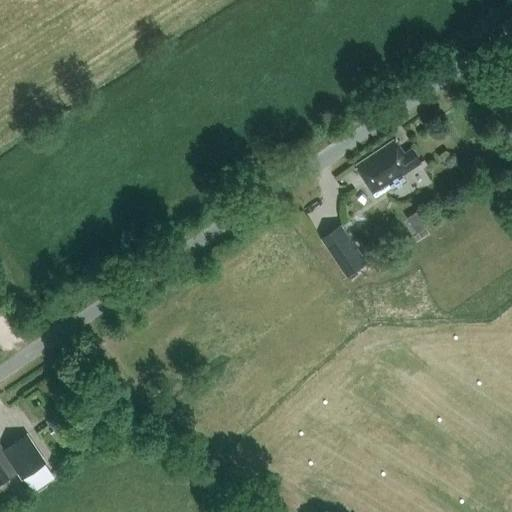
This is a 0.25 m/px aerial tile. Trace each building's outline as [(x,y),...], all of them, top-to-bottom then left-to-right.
[(406,179),(403,175),(421,162),(412,148),(404,153),(395,139),(356,165),(377,198),(406,179)] [(427,209),(408,217),(416,236),(436,228),(427,209)] [(341,225),(320,239),(346,277),(367,263),(341,225)] [(56,444),(72,433),(67,425),(60,415),(49,422),(55,433),(51,436),(56,444)] [(45,463),(27,435),(5,450),(0,453),(0,486),(20,473),(23,478),(45,463)]
